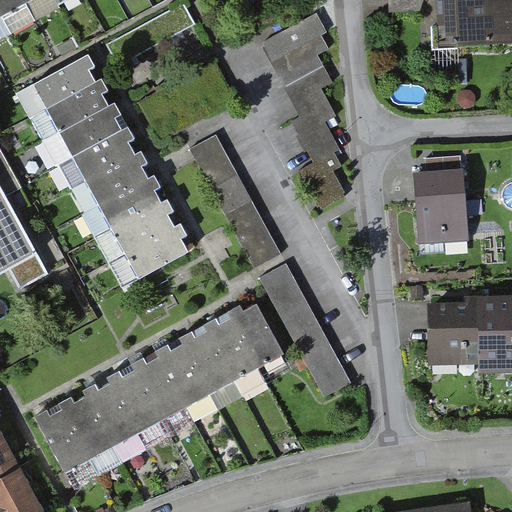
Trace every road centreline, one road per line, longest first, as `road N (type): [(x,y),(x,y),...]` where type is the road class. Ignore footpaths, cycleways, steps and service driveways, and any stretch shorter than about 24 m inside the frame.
road 1 (unclassified): [(399,463),(364,135)]
road 2 (residential): [(196,511),(399,463)]
road 3 (unclassified): [(511,128),(364,135)]
road 4 (unclassified): [(364,135),(348,0)]
